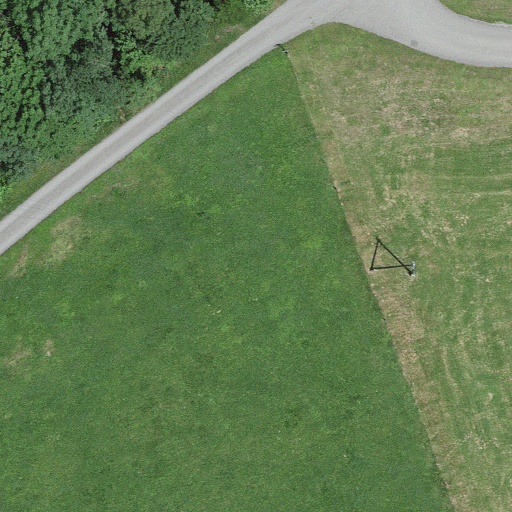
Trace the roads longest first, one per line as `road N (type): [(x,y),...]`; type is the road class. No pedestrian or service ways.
road 1 (unclassified): [(317,0),(0,236)]
road 2 (unclassified): [(511,48),(444,44),(387,0)]
